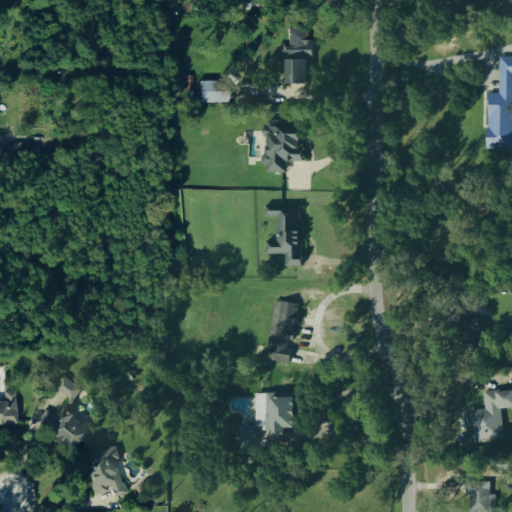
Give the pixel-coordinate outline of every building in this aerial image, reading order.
[(307,85),(307,58),(312,58),(312,46),(307,46),(307,31),(288,31),(288,47),(282,47),(283,85),(307,85)] [(487,151),(511,150),(511,58),(499,58),(499,95),(488,95),(487,151)] [(197,104),(226,104),(227,83),(198,82),(197,104)] [(300,163),(301,122),(265,122),(265,139),(265,174),(286,174),(286,163),(300,163)] [(301,268),(302,207),(265,206),(265,218),(277,219),(276,242),(266,241),(266,256),(286,256),(286,268),(301,268)] [(298,305),(274,302),(268,347),(272,348),(270,361),(290,364),(298,305)] [(60,409),(64,404),(69,408),(81,391),(63,378),(47,400),(60,409)] [(504,442),(501,411),(511,410),(511,391),(482,394),(484,411),(470,412),(473,445),(504,442)] [(0,425),(14,425),(14,392),(2,392),(2,400),(0,400),(0,425)] [(90,427),(62,411),(57,420),(44,412),(34,428),(74,452),(90,427)] [(82,459),(94,497),(109,491),(112,499),(124,495),(113,463),(119,461),(115,448),(82,459)] [(494,511),(495,496),(489,496),(490,483),(469,483),(468,511),(494,511)]
